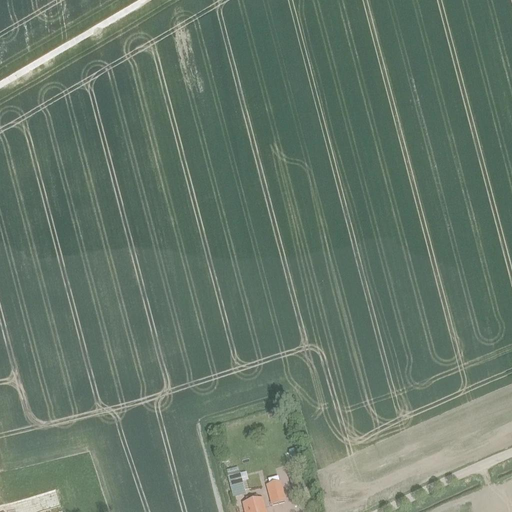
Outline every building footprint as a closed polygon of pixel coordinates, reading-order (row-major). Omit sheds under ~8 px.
[(296,451),(289,452),(293,467),(299,465),(296,451)] [(232,497),(251,493),(246,473),(238,474),(237,469),(226,471),(232,497)] [(268,486),(266,487),(270,501),(271,507),(286,503),(280,483),(279,484),(269,486),(268,486)] [(20,511),(45,511),(59,508),(53,490),(17,502),(20,511)] [(264,511),(261,499),(242,505),(243,511),(264,511)]
